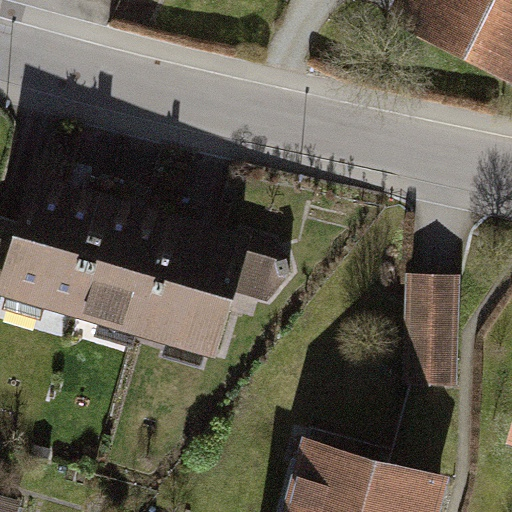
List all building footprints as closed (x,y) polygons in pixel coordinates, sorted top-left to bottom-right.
[(511,0),(432,0),(421,23),(511,68),(511,0)] [(75,303),(105,204),(35,183),(17,244),(5,283),(75,303)] [(174,224),(105,204),(75,303),(144,324),(174,224)] [(174,224),(144,324),(212,344),(242,244),(174,224)] [(0,281),(5,283),(17,244),(0,239),(0,281)] [(411,267),(409,383),(462,384),(464,268),(411,267)] [(430,511),(440,477),(310,442),(305,461),(319,465),(306,511),(430,511)] [(0,511),(9,511),(13,501),(0,497),(0,511)]
